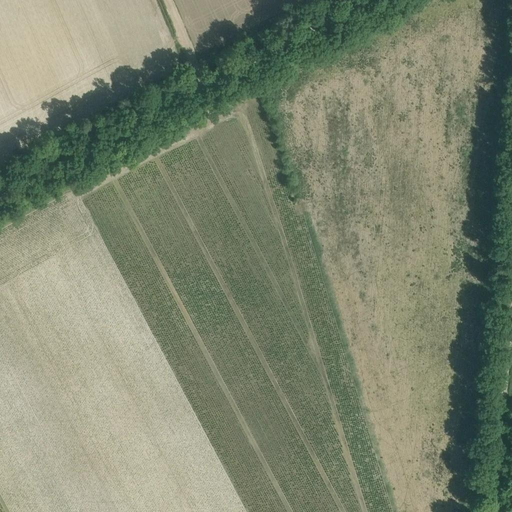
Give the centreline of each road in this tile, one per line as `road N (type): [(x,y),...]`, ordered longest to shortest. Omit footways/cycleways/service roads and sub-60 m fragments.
road 1 (unclassified): [(0,195),(369,0)]
road 2 (track): [(490,511),(511,279)]
